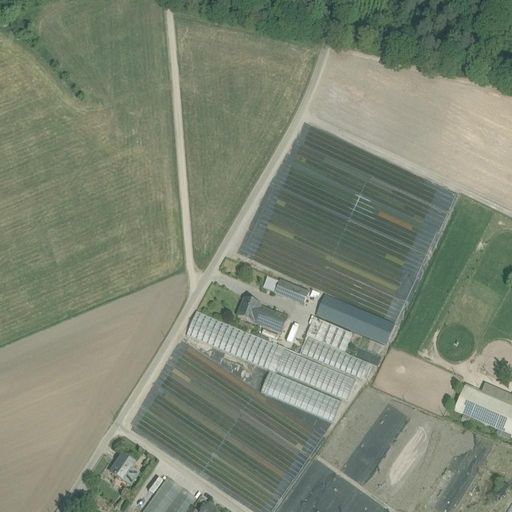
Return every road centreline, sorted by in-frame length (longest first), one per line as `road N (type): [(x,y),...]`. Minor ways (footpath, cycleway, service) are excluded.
road 1 (unclassified): [(117,424),(299,115),(341,0)]
road 2 (track): [(192,299),(174,0)]
road 3 (track): [(175,15),(325,47)]
road 4 (unclassified): [(117,424),(239,511)]
